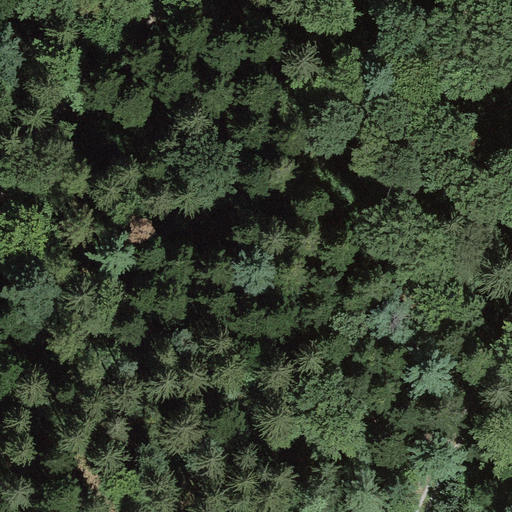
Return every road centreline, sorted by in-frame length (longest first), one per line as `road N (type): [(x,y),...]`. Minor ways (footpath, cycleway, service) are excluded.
road 1 (track): [(173,0),(84,85),(0,212)]
road 2 (track): [(511,339),(421,511)]
